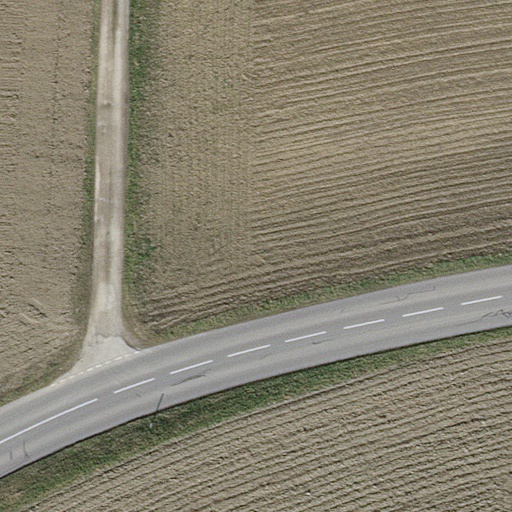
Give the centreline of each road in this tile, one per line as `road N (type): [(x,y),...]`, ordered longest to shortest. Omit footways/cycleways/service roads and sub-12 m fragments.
road 1 (tertiary): [(511,290),(103,373),(0,434)]
road 2 (track): [(103,373),(123,0)]
